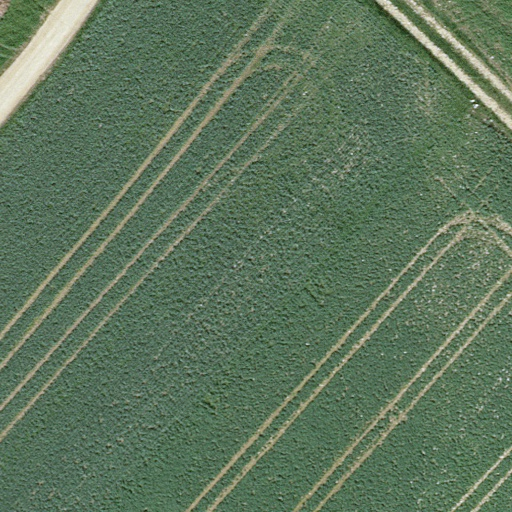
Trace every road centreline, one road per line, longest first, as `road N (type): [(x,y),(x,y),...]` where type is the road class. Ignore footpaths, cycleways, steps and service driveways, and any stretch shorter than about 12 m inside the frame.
road 1 (track): [(511,113),(389,0)]
road 2 (track): [(0,102),(82,0)]
